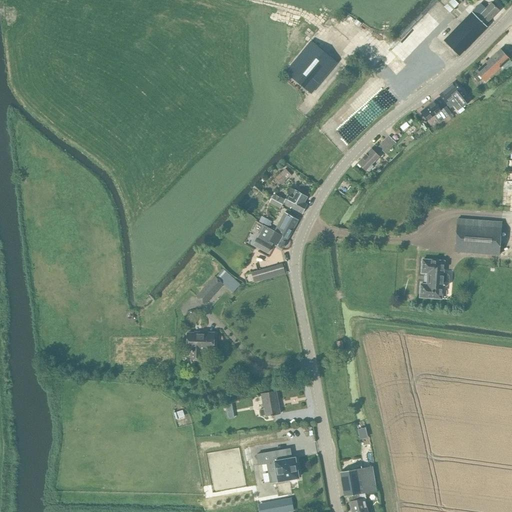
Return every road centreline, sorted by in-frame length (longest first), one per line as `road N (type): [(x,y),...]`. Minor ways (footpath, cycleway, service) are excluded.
road 1 (unclassified): [(337,511),(296,285),(297,244),(321,195),(366,139),(511,14)]
road 2 (track): [(457,68),(445,56),(399,89),(315,21),(259,0)]
